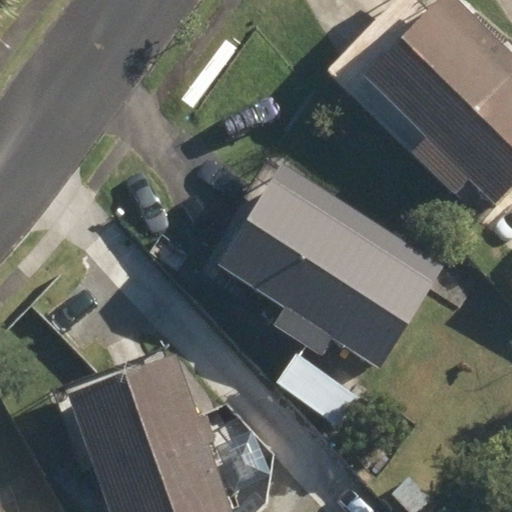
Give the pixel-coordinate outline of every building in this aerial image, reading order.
[(470,188),(495,213),(511,195),(511,61),(447,0),(364,88),(425,145),(411,161),(456,203),(470,188)] [(331,346),(381,376),(444,274),(268,164),(197,280),(250,312),(259,299),(286,316),(275,333),(322,362),(331,346)] [(69,405),(107,511),(232,511),(255,504),(249,491),(225,501),(208,452),(216,449),(207,424),(199,427),(177,366),(69,405)] [(291,407),(330,432),(351,398),(312,374),(291,407)] [(489,397),(511,419),(511,377),(509,376),(489,397)]
